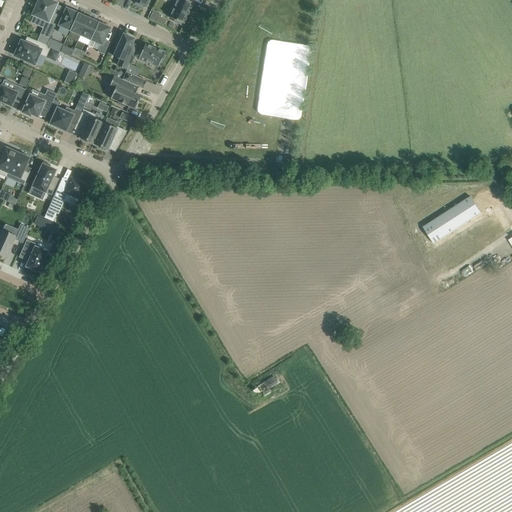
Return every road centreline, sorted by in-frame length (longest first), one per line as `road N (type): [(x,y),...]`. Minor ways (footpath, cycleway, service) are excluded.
road 1 (residential): [(115,175),(190,48)]
road 2 (unclassified): [(46,296),(115,175)]
road 3 (residential): [(0,122),(115,175)]
